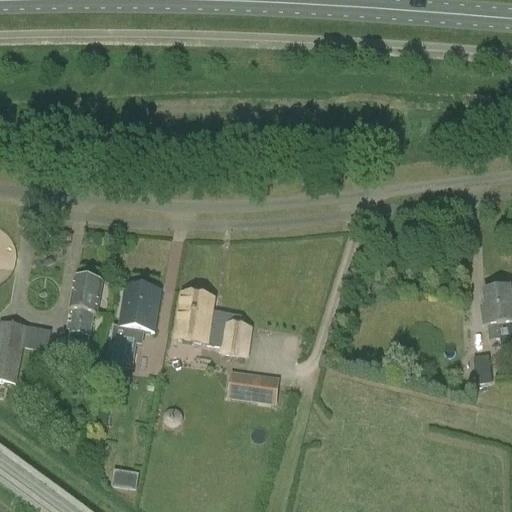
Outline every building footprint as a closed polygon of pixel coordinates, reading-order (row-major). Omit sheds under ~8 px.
[(72,314),(68,335),(69,336),(67,351),(86,353),(93,318),(97,319),(103,286),(75,281),(69,314),(72,314)] [(161,295),(122,289),(116,331),(113,330),(107,370),(133,374),(136,348),(143,349),(145,335),(154,337),(161,295)] [(485,313),(481,313),(484,331),(487,331),(489,344),(501,343),(502,349),(511,347),(511,308),(510,293),(483,296),(485,313)] [(182,298),(175,344),(206,348),(206,350),(220,352),(219,359),(249,363),(253,331),(241,330),(242,321),(211,314),(213,303),(182,298)] [(0,385),(16,389),(24,349),(35,351),(38,333),(28,331),(27,332),(0,326),(0,385)] [(489,360),(473,362),(477,389),(492,387),(489,360)] [(279,383),(231,376),(228,403),(276,409),(279,383)] [(34,402),(27,387),(16,391),(23,407),(34,402)] [(128,492),(135,493),(136,482),(130,481),(128,492)]
